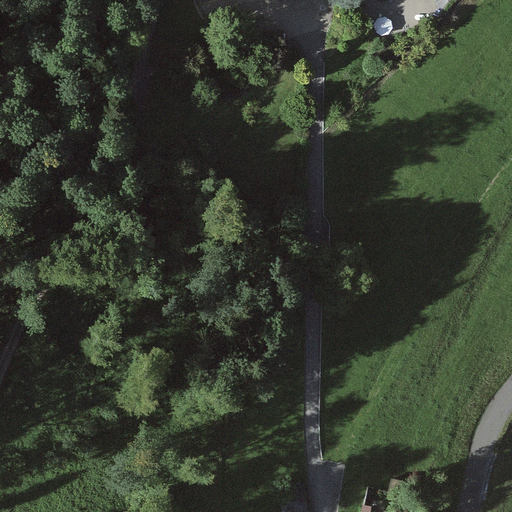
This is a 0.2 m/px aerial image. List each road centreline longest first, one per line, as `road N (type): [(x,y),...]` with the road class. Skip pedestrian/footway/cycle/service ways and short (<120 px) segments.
road 1 (track): [(150,0),(108,187),(0,411)]
road 2 (residential): [(511,400),(486,429),(468,511)]
